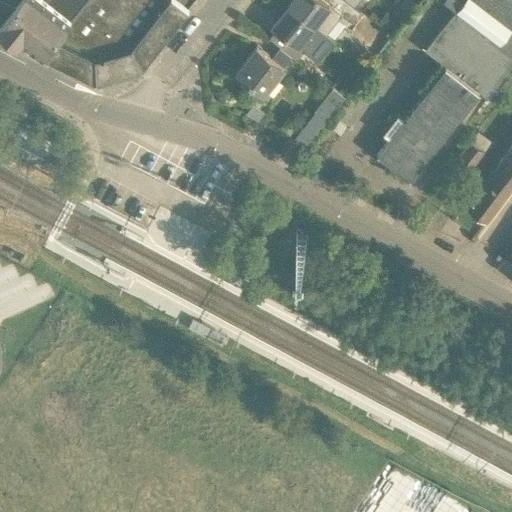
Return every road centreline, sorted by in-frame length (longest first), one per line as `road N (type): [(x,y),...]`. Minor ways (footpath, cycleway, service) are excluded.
road 1 (unclassified): [(511,308),(209,144),(131,119)]
road 2 (residential): [(131,119),(223,0)]
road 3 (residential): [(131,119),(0,58)]
